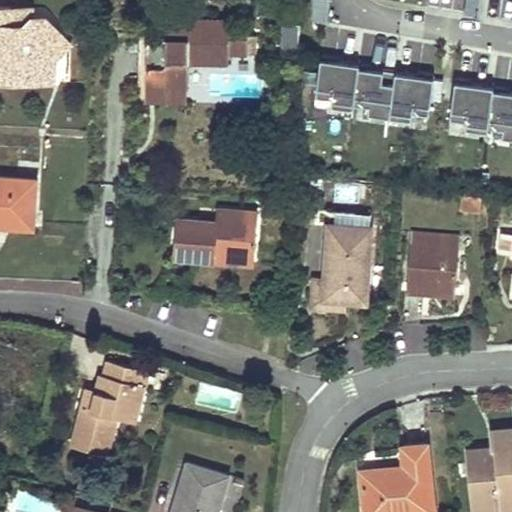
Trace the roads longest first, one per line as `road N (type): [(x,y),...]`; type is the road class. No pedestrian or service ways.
road 1 (residential): [(346,404),(106,314),(0,301)]
road 2 (residential): [(511,369),(421,373),(346,404)]
road 3 (residential): [(346,404),(311,450),(297,511)]
